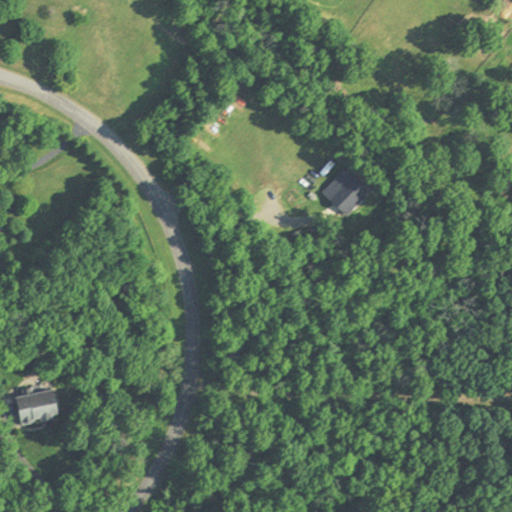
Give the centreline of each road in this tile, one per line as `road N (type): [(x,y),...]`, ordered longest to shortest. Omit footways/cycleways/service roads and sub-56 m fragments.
road 1 (residential): [(131,511),(158,476),(183,417),(194,357),(186,272),(161,208),(115,146),(65,106),(0,78)]
road 2 (track): [(189,389),(511,399)]
